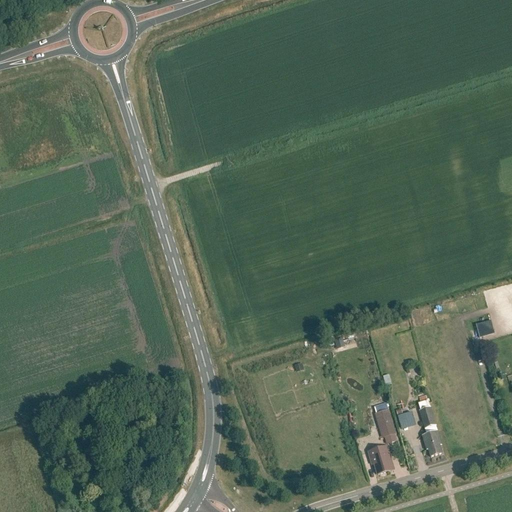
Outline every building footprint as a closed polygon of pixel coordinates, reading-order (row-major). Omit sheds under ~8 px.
[(476,326),(478,334),(493,330),(491,322),(476,326)] [(425,430),(435,427),(430,410),(420,413),(425,430)] [(389,411),(375,415),(382,440),(396,436),(389,411)] [(412,412),(399,415),(402,429),(416,425),(412,412)] [(442,447),(437,433),(422,437),(427,452),(428,451),(431,458),(442,455),(440,448),(442,447)] [(394,472),(387,448),(369,453),(372,466),(375,465),(378,476),(394,472)]
